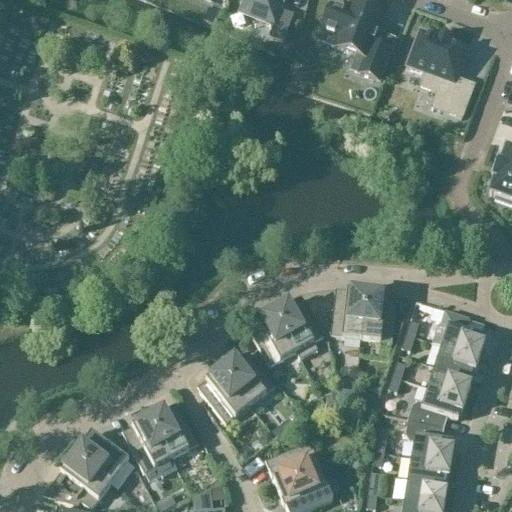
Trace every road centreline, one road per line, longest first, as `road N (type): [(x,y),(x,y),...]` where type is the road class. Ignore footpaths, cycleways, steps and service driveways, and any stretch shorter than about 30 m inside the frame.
road 1 (residential): [(169,381),(281,287),(306,280),(393,287)]
road 2 (residential): [(12,511),(23,477),(53,446),(169,381)]
road 3 (residential): [(461,511),(506,323)]
road 4 (residential): [(246,511),(230,471),(169,381)]
road 5 (residential): [(466,171),(511,44)]
